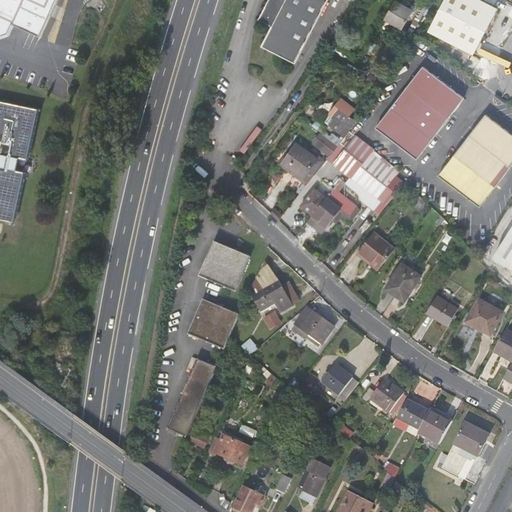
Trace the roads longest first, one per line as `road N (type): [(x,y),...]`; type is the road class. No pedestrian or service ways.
road 1 (trunk): [(101,511),(150,212),(208,0)]
road 2 (trunk): [(186,0),(114,276),(80,511)]
road 3 (unclassified): [(511,417),(362,320),(207,172),(203,159)]
road 4 (residential): [(222,511),(160,467),(156,439),(207,221)]
road 5 (secondary): [(187,511),(0,375)]
road 6 (track): [(45,511),(42,461),(0,407)]
